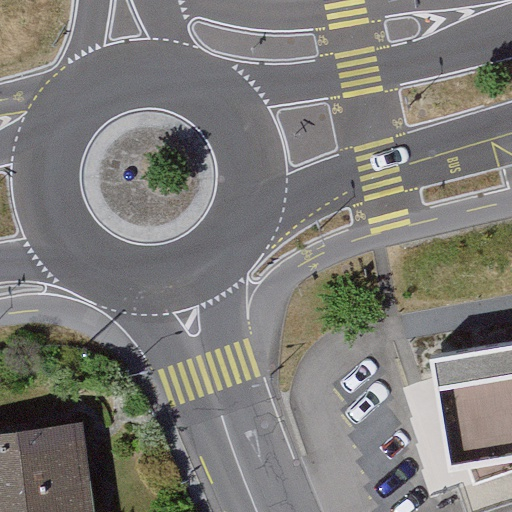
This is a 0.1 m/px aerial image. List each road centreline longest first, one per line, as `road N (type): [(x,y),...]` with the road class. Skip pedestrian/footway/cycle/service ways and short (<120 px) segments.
road 1 (primary): [(511,34),(359,71),(203,85)]
road 2 (primary): [(251,211),(511,131)]
road 3 (residential): [(174,278),(257,511)]
road 4 (primary): [(71,113),(54,146),(49,183),(59,219),(80,250)]
road 5 (primary): [(203,85),(168,73),(132,75),(98,88),(71,113)]
road 6 (primary): [(251,211),(255,153),(227,103),(203,85)]
